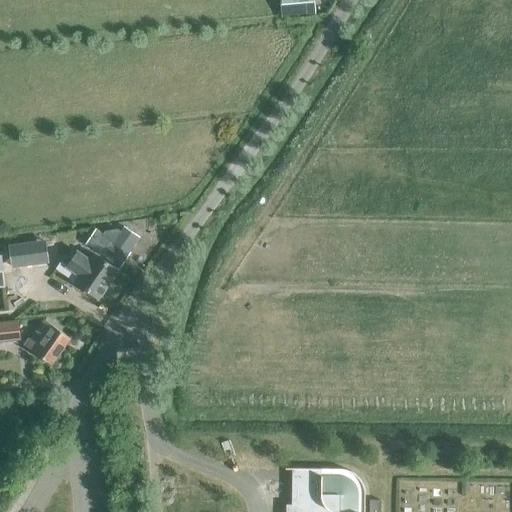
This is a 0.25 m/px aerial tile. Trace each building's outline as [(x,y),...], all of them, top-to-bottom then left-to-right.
[(280,0),(282,16),(316,14),(314,0),(280,0)] [(84,246),(118,269),(128,255),(93,232),(84,246)] [(35,242),(11,245),(14,262),(37,259),(35,242)] [(93,257),(88,263),(75,254),(66,268),(59,264),(54,271),(96,301),(116,273),(93,257)] [(22,348),(50,367),(68,341),(43,325),(31,343),(27,340),(22,348)] [(17,326),(0,327),(0,343),(19,341),(17,326)] [(345,466),(280,467),(279,475),(287,475),(287,500),(281,500),(280,511),(368,511),(369,499),(366,484),(358,473),(345,466)]
